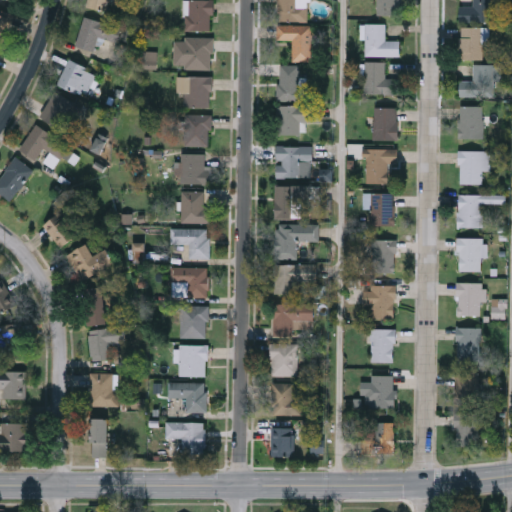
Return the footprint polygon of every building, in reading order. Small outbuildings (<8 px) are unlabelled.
[(109,0),(109,8),(90,8),(90,0),(109,0)] [(213,0),(213,30),(184,30),(184,0),(213,0)] [(278,21),(278,0),(308,0),(308,21),(278,21)] [(377,15),(377,0),(401,0),(401,15),(377,15)] [(459,6),(473,6),(473,0),(496,0),(496,22),(459,22),(459,6)] [(0,44),(0,13),(14,20),(2,45),(0,44)] [(76,46),(84,16),(122,26),(118,41),(98,36),(94,51),(76,46)] [(365,55),(365,24),(385,24),(385,40),(400,40),(400,55),(365,55)] [(293,61),(293,40),(278,40),(278,25),(312,25),(312,61),(293,61)] [(489,44),(482,44),(482,59),(460,59),(460,26),(489,26),(489,44)] [(212,38),(212,69),(174,69),(174,38),(212,38)] [(97,76),(82,96),(58,79),(73,58),(97,76)] [(385,61),(385,77),(398,77),(398,94),(365,94),(365,61),(385,61)] [(459,96),(459,80),(473,80),(473,64),(501,64),(501,81),(495,81),(495,96),(459,96)] [(279,99),(279,65),(301,65),(301,99),(279,99)] [(178,106),(178,76),(211,76),(211,106),(178,106)] [(41,115),(55,89),(83,104),(69,130),(41,115)] [(320,104),(320,121),(301,121),(301,133),(277,133),(277,104),(320,104)] [(459,137),(459,105),(483,105),(483,137),(459,137)] [(398,106),(398,139),(373,139),(373,106),(398,106)] [(184,145),(184,113),(211,113),(211,145),(184,145)] [(19,148),(37,122),(70,144),(61,158),(44,146),(35,159),(19,148)] [(275,176),(275,145),(311,144),(312,176),(275,176)] [(389,162),(389,182),(365,182),(365,147),(398,147),(398,162),(389,162)] [(459,182),(459,149),(489,149),(489,168),(481,168),(481,182),(459,182)] [(205,167),(211,167),(211,182),(181,182),(181,152),(205,152),(205,167)] [(10,200),(0,191),(0,175),(18,155),(35,170),(10,200)] [(275,217),(275,184),(305,184),(305,217),(275,217)] [(211,221),(181,221),(181,190),(205,190),(205,207),(211,207),(211,221)] [(394,224),(370,224),(370,192),(394,192),(394,224)] [(458,226),(458,193),(505,193),(505,202),(482,202),(481,226),(458,226)] [(44,225),(59,211),(78,233),(63,246),(44,225)] [(274,258),(275,222),(319,223),(318,240),(298,240),(298,258),(274,258)] [(170,242),(170,227),(210,227),(210,257),(189,257),(189,242),(170,242)] [(458,270),(458,237),(481,237),(481,270),(458,270)] [(395,271),(370,271),(370,238),(395,238),(395,271)] [(108,247),(115,262),(81,279),(68,252),(88,243),(94,254),(108,247)] [(274,293),(274,262),(317,262),(317,281),(297,281),(297,293),(274,293)] [(209,266),(209,296),(172,296),(172,266),(209,266)] [(16,303),(0,311),(0,280),(3,279),(16,303)] [(456,281),(482,281),(482,314),(456,314),(456,281)] [(104,285),(107,323),(87,324),(84,286),(104,285)] [(396,316),(373,316),(373,303),(363,303),(363,285),(396,285),(396,316)] [(313,303),(313,320),(294,320),(294,335),(274,335),(274,303),(313,303)] [(208,305),(208,338),(181,338),(181,305),(208,305)] [(0,324),(23,324),(23,362),(0,362),(0,324)] [(89,328),(125,326),(125,342),(110,343),(111,361),(90,361),(89,328)] [(481,326),(481,359),(456,359),(456,326),(481,326)] [(371,361),(371,328),(395,328),(395,361),(371,361)] [(270,375),(270,342),(298,342),(298,375),(270,375)] [(208,344),(208,375),(180,375),(180,344),(208,344)] [(4,398),(4,388),(0,388),(0,369),(27,369),(27,398),(4,398)] [(456,405),(456,371),(479,371),(479,405),(456,405)] [(90,405),(90,373),(117,373),(117,405),(90,405)] [(395,407),(369,407),(369,374),(395,374),(395,407)] [(170,397),(170,381),(206,381),(206,411),(186,411),(186,397),(170,397)] [(302,383),(302,414),(272,414),(272,383),(302,383)] [(454,443),(454,412),(483,412),(483,443),(454,443)] [(109,417),(109,455),(91,455),(91,417),(109,417)] [(206,421),(206,452),(186,452),(186,439),(166,439),(166,421),(206,421)] [(0,449),(0,422),(27,422),(27,449),(0,449)] [(395,453),(362,453),(362,437),(369,437),(369,422),(395,422),(395,453)] [(295,427),(295,455),(272,455),(272,427),(295,427)]
